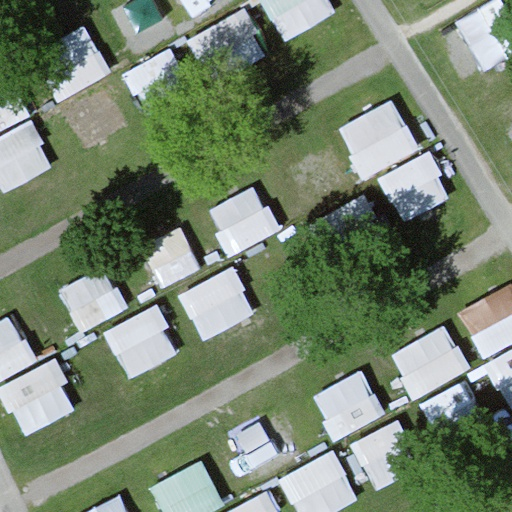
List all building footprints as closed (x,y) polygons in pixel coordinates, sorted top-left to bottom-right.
[(244,0),(197,28),(224,73),(277,41),(252,0),(244,0)] [(274,0),(292,32),(347,0),(274,0)] [(464,77),(511,48),(511,0),(490,0),(437,32),(464,77)] [(88,13),(43,42),(73,89),(118,61),(88,13)] [(197,34),(127,64),(149,115),(219,86),(197,34)] [(408,91),(347,114),(366,166),(427,144),(408,91)] [(0,167),(9,184),(62,154),(36,108),(0,128),(0,167)] [(436,143),(389,167),(425,238),(472,214),(436,143)] [(268,180),(216,198),(232,244),(285,226),(268,180)] [(282,237),(302,273),(390,227),(370,191),(282,237)] [(88,322),(134,299),(114,258),(68,280),(88,322)] [(208,332),(263,307),(240,258),(185,284),(208,332)] [(489,350),(511,337),(511,276),(463,304),(489,350)] [(113,324),(139,370),(188,342),(163,296),(113,324)] [(22,306),(0,314),(0,370),(41,355),(22,306)] [(412,382),(472,367),(461,322),(401,336),(412,382)] [(336,426),(385,409),(359,336),(310,353),(336,426)] [(511,389),(511,342),(493,351),(511,389)] [(8,377),(30,425),(85,400),(63,352),(8,377)] [(456,430),(487,402),(461,373),(430,401),(456,430)] [(377,475),(422,461),(407,413),(362,427),(377,475)] [(286,468),(308,511),(321,511),(364,490),(339,441),(286,468)] [(177,511),(198,511),(233,493),(208,450),(158,478),(177,511)] [(143,511),(136,494),(91,511),(143,511)]
